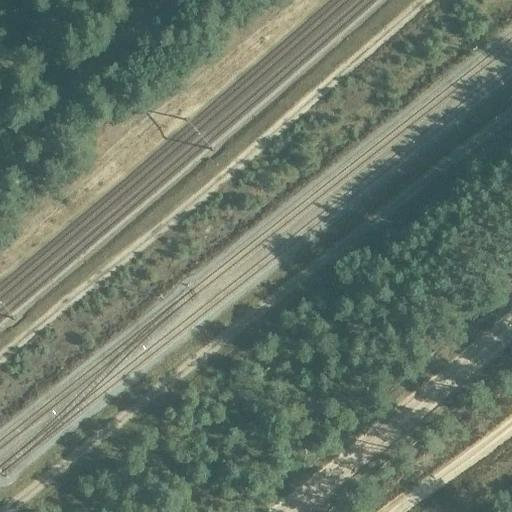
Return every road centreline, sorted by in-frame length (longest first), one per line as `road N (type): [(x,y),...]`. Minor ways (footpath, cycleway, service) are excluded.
road 1 (track): [(9,511),(511,118)]
road 2 (track): [(428,0),(0,360)]
